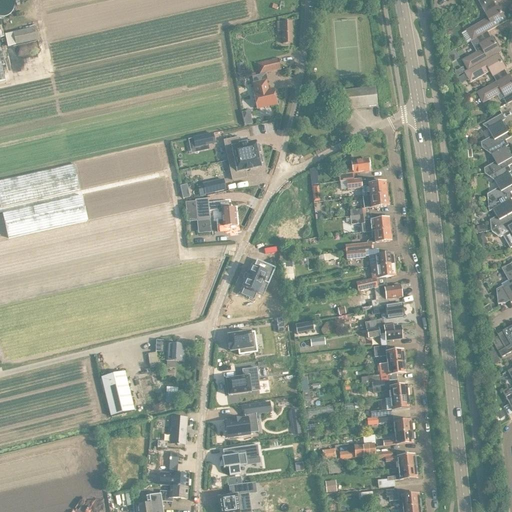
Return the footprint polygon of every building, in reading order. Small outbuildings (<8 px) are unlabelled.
[(0,0),(0,10),(7,12),(9,0),(0,0)] [(472,40),(476,38),(487,31),(487,32),(506,21),(505,18),(506,17),(503,12),(502,13),(497,5),(496,6),(492,0),(477,0),(488,18),(466,30),(472,40)] [(282,31),(282,43),(291,43),(291,24),(293,24),(293,21),(277,21),(277,31),(282,31)] [(37,33),(36,27),(13,32),(15,44),(39,39),(48,37),(47,31),(37,33)] [(468,70),(497,54),(500,52),(499,49),(500,48),(497,43),(496,44),(491,36),(490,37),(487,32),(487,31),(476,38),(482,49),(462,60),(468,70)] [(454,49),(451,52),(447,53),(452,62),(459,58),(454,49)] [(490,71),(496,82),(507,75),(504,70),(506,69),(501,61),(502,60),(500,55),(498,56),(497,54),(468,70),(464,72),(470,82),(490,71)] [(259,74),(281,69),(278,58),(257,63),(259,74)] [(457,76),(464,72),(465,72),(462,67),(454,72),(457,76)] [(507,75),(496,82),(477,92),(483,103),(502,92),(505,97),(503,98),(506,104),(511,100),(511,77),(511,76),(510,77),(509,74),(507,75)] [(255,93),(253,93),(257,108),(276,104),(273,89),(266,90),(265,88),(267,87),(265,81),(253,83),(255,93)] [(345,109),(377,105),(375,87),(343,91),(345,109)] [(245,125),(253,123),(249,110),(242,112),(245,125)] [(481,142),(481,148),(486,151),(505,140),(511,137),(502,121),(504,120),(501,114),(482,125),(488,129),(492,136),(481,142)] [(193,137),(193,138),(195,147),(208,144),(215,143),(213,133),(193,137)] [(224,140),(228,160),(258,153),(257,151),(260,150),(258,144),(256,144),(255,140),(238,144),(237,137),(224,140)] [(508,146),(505,140),(486,151),(491,154),(495,162),(484,168),(485,174),(489,177),(507,166),(508,166),(511,163),(511,157),(506,147),(508,146)] [(76,161),(81,186),(161,172),(157,147),(76,161)] [(258,153),(228,160),(233,179),(245,176),(244,169),(260,166),(260,162),(262,161),(261,155),(258,155),(258,153)] [(352,169),(338,171),(339,181),(346,181),(351,180),(351,174),(369,171),(368,167),(370,167),(369,161),(367,161),(367,159),(351,161),(352,169)] [(492,203),(510,193),(511,191),(511,178),(509,173),(511,171),(508,166),(507,166),(489,177),(494,181),(498,188),(487,194),(488,199),(492,203)] [(84,192),(88,218),(168,204),(164,178),(84,192)] [(346,181),(347,189),(361,187),(361,190),(362,197),(369,196),(387,194),(386,188),(385,187),(384,182),(361,185),(360,179),(351,180),(346,181)] [(203,184),(205,195),(225,190),(223,180),(203,184)] [(188,183),(180,185),(183,198),(191,197),(188,183)] [(511,198),(511,196),(510,193),(492,203),(488,199),(489,211),(493,209),(497,216),(490,220),(491,231),(511,218),(511,201),(511,199),(511,198)] [(369,214),(369,208),(387,206),(386,201),(388,200),(387,194),(369,196),(362,197),(363,208),(349,209),(350,215),(349,215),(350,217),(369,214)] [(209,219),(207,203),(207,199),(195,200),(195,202),(185,202),(187,221),(197,220),(209,219)] [(236,225),(235,208),(229,208),(228,201),(211,202),(212,210),(221,209),(222,226),(236,225)] [(369,214),(350,217),(350,225),(363,223),(364,232),(371,232),(389,230),(389,229),(391,229),(390,223),(389,223),(388,218),(379,219),(370,220),(369,214)] [(511,246),(511,218),(491,231),(499,237),(503,235),(510,247),(511,246)] [(198,233),(210,232),(209,219),(197,220),(198,233)] [(391,236),(391,230),(389,231),(389,230),(371,232),(372,238),(369,239),(366,242),(366,244),(353,245),(354,251),(354,252),(371,250),(371,243),(391,241),(390,236),(391,236)] [(372,255),(371,250),(354,252),(354,251),(346,252),(347,259),(367,257),(366,256),(369,256),(372,255)] [(392,257),(392,253),(372,255),(369,256),(370,267),(394,264),(394,257),(392,257)] [(244,288),(242,294),(253,299),(255,293),(257,294),(262,282),(268,284),(275,268),(256,260),(253,267),(251,267),(249,273),(247,273),(244,280),(245,280),(242,287),(244,288)] [(385,277),(394,276),(394,272),(395,272),(394,264),(370,267),(370,268),(371,275),(372,279),(356,282),(357,291),(374,287),(376,287),(386,285),(385,277)] [(511,267),(510,264),(501,269),(508,280),(501,284),(502,286),(496,289),(498,304),(504,303),(510,300),(511,302),(511,301),(511,267)] [(386,285),(376,287),(374,287),(375,296),(379,296),(379,297),(383,296),(384,298),(385,298),(386,299),(401,297),(401,295),(401,293),(401,291),(400,290),(399,286),(386,287),(386,285)] [(362,311),(373,309),(372,308),(379,306),(378,300),(377,300),(376,300),(371,301),(361,303),(362,311)] [(392,305),(379,306),(380,314),(385,313),(386,319),(403,317),(403,315),(404,313),(403,310),(402,310),(401,304),(392,305)] [(312,320),(295,324),(297,333),(314,330),(312,320)] [(365,323),(366,330),(384,326),(383,320),(381,320),(365,323)] [(332,323),(331,322),(330,321),(325,323),(320,330),(322,333),(323,335),(330,334),(332,332),(334,330),(334,328),(336,327),(337,324),(335,322),(332,323)] [(499,337),(505,348),(498,352),(501,357),(511,351),(511,325),(502,331),(504,334),(499,337)] [(392,326),(384,327),(384,326),(366,330),(366,331),(368,338),(379,336),(379,334),(384,333),(385,341),(401,339),(401,337),(402,336),(402,333),(400,332),(400,326),(392,327),(392,326)] [(228,349),(230,349),(230,351),(238,350),(238,355),(257,352),(254,332),(242,333),(241,333),(237,334),(237,333),(236,333),(236,334),(228,335),(228,342),(227,342),(228,349)] [(323,345),(322,338),(310,340),(311,347),(323,345)] [(166,361),(183,362),(184,345),(171,344),(171,341),(156,340),(155,351),(167,351),(166,361)] [(386,356),(386,363),(405,361),(404,354),(403,354),(402,350),(386,352),(385,346),(373,347),(374,357),(386,356)] [(150,368),(158,366),(156,353),(147,354),(150,368)] [(404,369),(406,369),(405,361),(386,363),(381,364),(383,374),(367,376),(368,383),(374,383),(383,381),(383,376),(405,373),(404,369)] [(227,386),(225,386),(226,394),(228,393),(228,395),(251,392),(250,391),(259,390),(256,368),(243,370),(244,377),(226,380),(227,386)] [(511,368),(507,371),(511,379),(511,389),(510,391),(508,388),(502,392),(511,408),(511,407),(511,368)] [(101,377),(110,416),(134,410),(124,372),(101,377)] [(383,381),(374,383),(375,392),(385,391),(385,399),(408,396),(408,389),(406,389),(406,385),(394,386),(394,380),(383,381)] [(176,404),(177,388),(166,387),(165,403),(176,404)] [(408,408),(408,404),(409,404),(408,396),(385,399),(387,411),(391,410),(408,408)] [(244,416),(245,416),(246,418),(240,419),(240,418),(231,420),(231,421),(225,421),(227,437),(249,434),(249,433),(253,433),(251,420),(256,419),(256,414),(270,412),(269,402),(243,406),(244,416)] [(290,408),(283,408),(284,431),(291,431),(290,408)] [(392,416),(391,410),(387,411),(370,412),(370,418),(377,418),(392,416)] [(388,427),(393,426),(394,433),(412,431),(412,424),(410,424),(410,420),(393,421),(392,416),(377,418),(377,424),(387,423),(388,427)] [(184,444),(186,418),(172,417),(171,443),(176,444),(178,444),(184,444)] [(412,431),(394,433),(395,440),(383,441),(383,446),(412,443),(412,439),(413,439),(412,431)] [(398,468),(416,467),(415,459),(414,459),(414,455),(398,457),(392,457),(391,451),(374,453),(373,444),(354,446),(354,453),(355,458),(375,456),(375,459),(385,459),(385,462),(397,461),(398,468)] [(223,456),(221,457),(223,468),(228,468),(229,476),(240,474),(239,466),(247,465),(246,459),(259,457),(257,445),(222,450),(223,456)] [(170,480),(170,486),(187,488),(188,475),(160,473),(161,466),(148,465),(148,473),(160,474),(160,479),(170,480)] [(327,474),(339,473),(339,466),(326,467),(327,474)] [(416,474),(417,474),(416,467),(398,468),(399,476),(387,477),(387,479),(377,480),(378,488),(394,487),(394,481),(399,480),(416,478),(416,474)] [(335,479),(325,481),(327,492),(337,490),(335,479)] [(218,497),(220,511),(250,511),(247,483),(229,486),(230,496),(218,497)] [(160,491),(159,494),(149,496),(150,503),(149,503),(143,503),(138,504),(139,510),(138,511),(162,511),(162,509),(161,501),(171,502),(171,498),(179,498),(187,499),(187,488),(170,486),(170,487),(169,492),(160,491)] [(398,502),(401,501),(402,507),(420,505),(419,498),(418,498),(418,494),(398,496),(397,489),(385,490),(386,498),(388,497),(389,501),(398,500),(398,502)]
